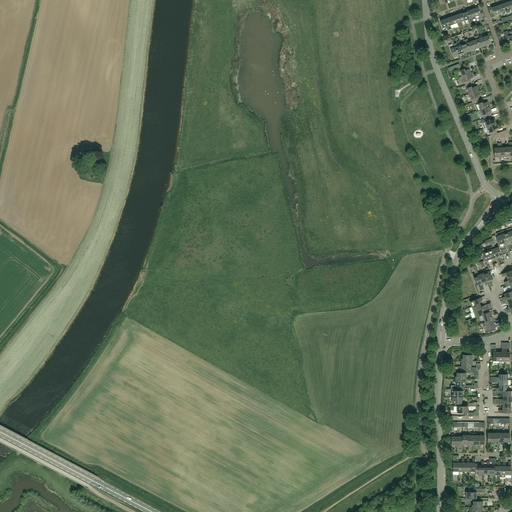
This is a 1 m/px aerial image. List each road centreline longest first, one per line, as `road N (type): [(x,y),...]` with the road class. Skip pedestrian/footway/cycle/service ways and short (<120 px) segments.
road 1 (unclassified): [(501,196),(483,181),(435,67),(424,0)]
road 2 (secondary): [(151,511),(0,431)]
road 3 (unclassified): [(440,511),(440,341)]
road 4 (unclassified): [(440,341),(457,255),(501,196)]
